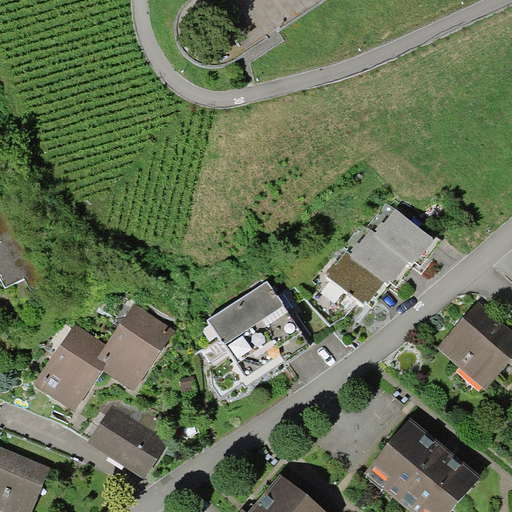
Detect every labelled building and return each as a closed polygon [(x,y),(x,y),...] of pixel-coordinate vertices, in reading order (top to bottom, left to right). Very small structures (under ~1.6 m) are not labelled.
[(56,281),(0,181),(0,356),(33,338),(14,305),(56,281)] [(390,207),(387,204),(366,229),(363,225),(342,250),(347,253),(326,278),(331,282),(322,293),(352,322),(367,305),(372,310),(390,288),(395,293),(414,268),(417,270),(442,241),(395,200),(390,207)] [(271,290),(267,283),(209,322),(221,339),(203,351),(211,363),(212,385),(221,399),(243,385),(246,390),(310,348),(280,304),(271,290)] [(485,393),(511,362),(511,333),(480,305),(439,351),(485,393)] [(176,333),(135,306),(107,346),(98,361),(108,367),(104,373),(111,378),(136,395),(176,333)] [(107,346),(75,326),(34,387),(50,398),(75,415),(104,373),(108,367),(98,361),(107,346)] [(172,441),(115,405),(89,446),(145,482),(172,441)] [(407,511),(451,511),(478,481),(442,452),(407,423),(364,476),(407,511)] [(34,511),(52,470),(0,447),(0,511),(2,511),(34,511)] [(321,511),(279,476),(248,511),(243,511),(242,511),(241,511),(321,511)]
